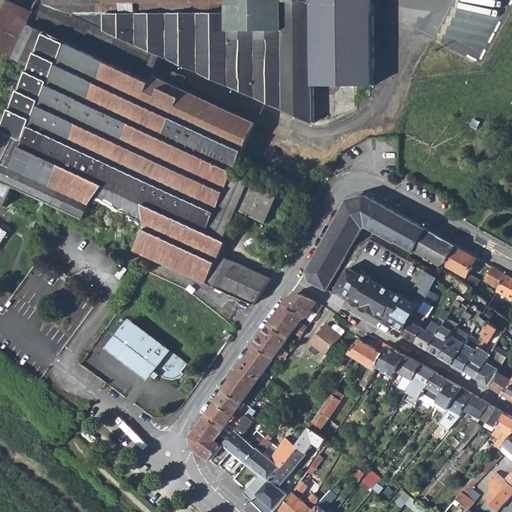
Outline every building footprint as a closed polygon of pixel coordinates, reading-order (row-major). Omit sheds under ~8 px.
[(15,0),(0,0),(0,86),(14,57),(37,10),(15,0)] [(45,0),(46,1),(46,4),(162,57),(217,82),(266,103),(319,125),(356,110),(358,86),(375,85),(374,0),(45,0)] [(472,57),(480,56),(510,0),(463,0),(447,29),(457,28),(457,35),(461,37),(462,44),(470,43),(471,50),(462,51),(472,57)] [(153,76),(162,57),(46,4),(46,1),(41,1),(37,10),(14,57),(32,66),(47,33),(147,79),(149,74),(153,76)] [(252,183),(255,176),(239,168),(257,128),(253,126),(254,122),(237,114),(153,76),(149,74),(147,79),(47,33),(32,66),(4,130),(19,136),(0,179),(0,202),(8,205),(16,186),(84,219),(95,198),(151,226),(140,246),(257,302),(273,279),(219,253),(239,210),(252,183)] [(239,210),(268,224),(281,197),(252,183),(239,210)] [(397,241),(414,251),(426,231),(426,229),(366,196),(348,200),(307,272),(309,280),(327,290),(363,228),(367,227),(394,242),(396,242),(397,241)] [(444,268),(446,265),(455,249),(426,231),(414,251),(444,268)] [(466,277),(477,258),(457,247),(455,249),(446,265),(466,277)] [(363,304),(373,310),(377,302),(383,306),(386,301),(392,304),(395,306),(393,311),(399,315),(403,308),(405,309),(396,324),(406,330),(422,304),(439,276),(429,270),(428,271),(426,270),(410,298),(407,296),(406,297),(399,294),(398,295),(371,279),(372,277),(365,273),(366,272),(361,269),(356,271),(349,267),(337,289),(345,294),(347,292),(351,295),(348,302),(355,306),(359,299),(364,302),(363,304)] [(484,280),(499,287),(506,275),(492,267),(484,280)] [(480,280),(471,274),(468,280),(477,286),(480,280)] [(511,299),(511,277),(506,275),(499,287),(497,291),(511,299)] [(306,317),(318,302),(302,294),(292,297),(287,304),(304,316),(306,317)] [(381,312),(386,315),(392,304),(386,301),(383,306),(377,302),(373,310),(380,314),(381,312)] [(497,301),(492,308),(495,311),(500,313),(504,307),(497,301)] [(301,321),(304,316),(287,304),(279,314),(305,333),(309,327),(301,321)] [(392,322),(396,324),(405,309),(403,308),(399,315),(393,311),(395,306),(392,304),(386,315),(382,321),(390,326),(392,322)] [(432,310),(422,304),(406,330),(403,334),(430,350),(448,318),(451,312),(445,309),(437,322),(434,321),(431,326),(429,325),(427,328),(422,325),(427,317),(428,317),(432,310)] [(488,320),(495,311),(492,308),(488,305),(481,317),(487,320),(488,320)] [(472,315),(466,312),(459,324),(450,342),(442,357),(454,364),(466,343),(465,342),(460,339),(466,329),(464,328),(472,315)] [(294,331),(302,337),(305,333),(279,314),(272,324),(289,337),(294,331)] [(484,326),(487,320),(481,317),(480,316),(477,322),(484,326)] [(448,318),(430,350),(442,357),(450,342),(459,324),(448,318)] [(113,342),(141,362),(157,339),(130,319),(113,342)] [(498,328),(491,322),(483,336),(484,337),(481,341),(465,371),(478,378),(491,354),(485,348),(490,340),(491,340),(498,328)] [(282,347),(289,337),(272,324),(264,335),(282,347)] [(313,345),(329,356),(343,337),(333,329),(328,325),(313,345)] [(333,329),(343,337),(344,337),(347,333),(336,325),(333,329)] [(227,334),(231,338),(235,332),(231,329),(227,334)] [(279,353),(287,358),(290,354),(282,347),(264,335),(257,345),(275,358),(279,353)] [(171,349),(157,339),(141,362),(145,365),(146,364),(155,371),(158,368),(165,373),(168,374),(171,376),(175,376),(178,376),(182,375),(185,373),(188,371),(185,369),(191,361),(172,348),(171,349)] [(354,393),(360,396),(378,368),(390,345),(386,343),(382,352),(361,339),(343,364),(347,368),(355,357),(370,368),(354,393)] [(474,347),(466,343),(454,364),(465,371),(481,341),(479,340),(474,347)] [(510,352),(497,344),(491,354),(478,378),(490,385),(499,370),(500,369),(510,352)] [(265,372),(275,358),(257,345),(225,389),(244,403),(252,409),(256,403),(248,397),(258,382),(262,385),(269,375),(265,372)] [(378,368),(386,373),(390,366),(400,350),(390,345),(378,368)] [(386,373),(394,378),(398,371),(409,355),(400,350),(390,366),(386,373)] [(402,383),(410,389),(424,363),(409,355),(398,371),(406,375),(402,383)] [(438,371),(424,363),(410,389),(408,392),(406,396),(404,400),(416,407),(419,400),(421,397),(422,396),(424,393),(438,371)] [(511,380),(511,378),(499,370),(490,385),(503,393),(511,380)] [(427,413),(431,416),(439,403),(439,402),(453,380),(438,371),(424,393),(422,396),(431,402),(430,403),(425,412),(427,413)] [(439,402),(449,410),(464,387),(453,380),(439,402)] [(511,380),(503,393),(511,398),(511,380)] [(464,387),(449,410),(444,417),(455,423),(461,416),(475,393),(464,387)] [(234,416),(244,403),(225,389),(216,402),(234,416)] [(341,401),(345,394),(336,389),(310,426),(320,433),(341,402),(341,401)] [(403,390),(395,406),(399,408),(404,400),(406,396),(408,392),(403,390)] [(393,397),(387,393),(383,399),(393,405),(395,402),(392,400),(393,397)] [(481,417),(482,418),(491,403),(477,395),(468,411),(480,418),(481,417)] [(225,429),(234,416),(216,402),(206,416),(225,429)] [(496,426),(497,427),(506,412),(491,403),(482,418),(491,423),(488,427),(493,430),(496,426)] [(496,444),(502,449),(506,444),(511,436),(511,415),(506,412),(497,427),(504,432),(500,439),(495,435),(489,443),(494,447),(496,444)] [(221,435),(225,429),(206,416),(198,428),(217,441),(221,435)] [(254,420),(247,416),(243,422),(234,435),(229,441),(223,446),(210,460),(218,466),(231,450),(246,463),(267,438),(272,431),(262,423),(252,436),(255,439),(252,444),(243,436),(254,420)] [(481,426),(478,423),(477,422),(456,448),(460,452),(481,426)] [(322,445),(327,438),(320,433),(310,426),(297,445),(299,446),(252,501),(262,511),(272,511),(288,494),(284,490),(291,482),(286,477),(305,454),(313,439),(322,445)] [(223,446),(217,441),(198,428),(191,436),(193,447),(210,460),(223,446)] [(273,443),(267,438),(246,463),(260,474),(246,490),(244,493),(252,501),(299,446),(297,445),(287,437),(279,448),(272,459),(265,453),(273,443)] [(265,453),(272,459),(279,448),(273,443),(265,453)] [(501,450),(511,460),(511,449),(511,448),(506,444),(502,449),(501,450)] [(310,469),(315,471),(324,456),(319,453),(310,469)] [(497,454),(491,460),(495,464),(501,458),(497,454)] [(491,460),(487,465),(491,469),(495,464),(491,460)] [(487,465),(482,470),(485,474),(491,469),(487,465)] [(365,475),(354,466),(350,471),(361,480),(365,475)] [(373,471),(364,482),(372,489),(381,477),(373,471)] [(477,483),(483,477),(479,473),(473,479),(477,483)] [(502,479),(496,473),(489,481),(489,484),(492,488),(484,497),(488,501),(499,510),(492,504),(500,495),(507,501),(511,495),(511,486),(505,480),(502,479)] [(308,486),(302,479),(279,511),(280,511),(308,511),(318,502),(318,500),(319,499),(315,495),(313,493),(305,502),(300,497),(308,486)] [(471,509),(476,502),(475,502),(475,501),(467,495),(472,489),(477,483),(473,479),(456,499),(471,509)] [(311,511),(327,511),(324,509),(339,492),(334,487),(320,500),(320,503),(311,511)] [(467,495),(475,501),(480,495),(472,489),(467,495)] [(507,501),(500,495),(492,504),(499,510),(507,501)] [(497,511),(499,510),(488,501),(482,507),(487,511),(497,511)]
